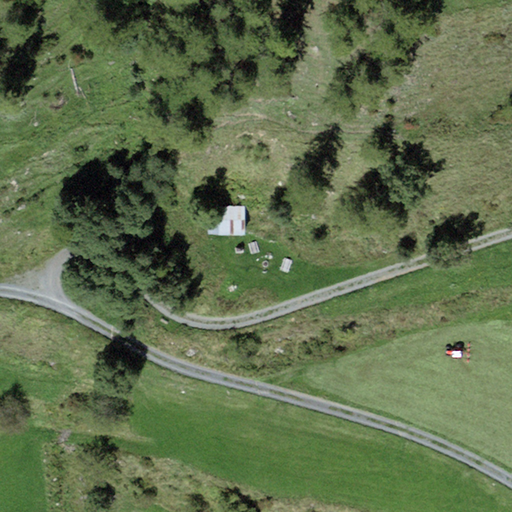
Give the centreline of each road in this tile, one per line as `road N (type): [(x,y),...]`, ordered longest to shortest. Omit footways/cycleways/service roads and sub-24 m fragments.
road 1 (track): [(0,292),(42,297),(182,367),(396,427),(511,481)]
road 2 (track): [(42,297),(72,254),(91,250),(131,271),(164,308),(216,324),(246,320),(511,232)]
